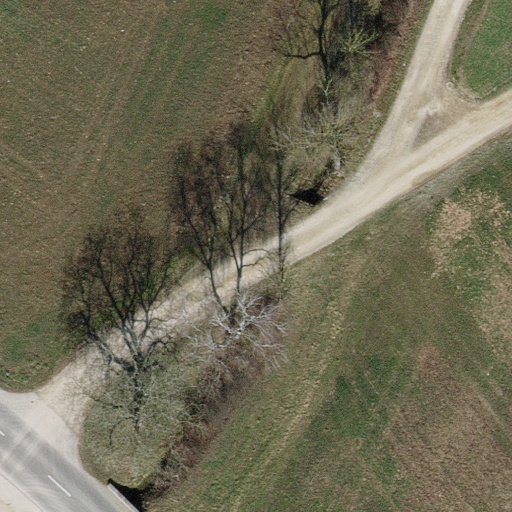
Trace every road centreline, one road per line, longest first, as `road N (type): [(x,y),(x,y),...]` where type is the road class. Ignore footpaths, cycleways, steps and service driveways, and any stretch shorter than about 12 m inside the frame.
road 1 (track): [(511,109),(92,362),(0,483)]
road 2 (track): [(455,0),(371,198)]
